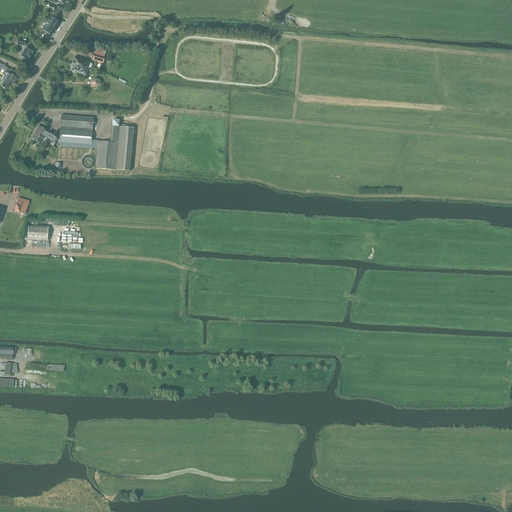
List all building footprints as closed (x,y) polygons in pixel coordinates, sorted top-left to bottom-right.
[(51,17),(43,30),(51,35),(53,31),(54,29),(59,22),(51,17)] [(21,56),(28,61),(34,51),(27,46),(21,56)] [(93,60),(98,62),(98,63),(103,65),(105,57),(104,57),(105,54),(96,52),(95,55),(93,60)] [(74,57),(72,64),(88,69),(89,66),(88,66),(90,61),(75,57),(74,57)] [(4,73),(5,74),(3,76),(4,77),(0,83),(0,85),(6,89),(8,86),(7,85),(11,80),(15,82),(17,78),(14,76),(15,74),(0,64),(0,72),(2,73),(3,73),(4,73)] [(86,76),(88,69),(72,64),(70,71),(71,71),(86,76)] [(99,79),(93,78),(89,81),(90,87),(95,89),(100,85),(99,79)] [(41,144),(43,140),(54,146),(57,140),(60,142),(59,144),(59,146),(97,149),(95,169),(116,171),(130,171),(131,157),(132,149),(133,143),(134,129),(119,128),(111,127),(110,142),(118,143),(98,141),(92,141),(93,118),(61,115),(60,139),(51,134),(39,127),(37,130),(38,131),(33,139),(41,144)] [(18,198),(14,212),(25,215),(29,201),(18,198)] [(28,226),(27,240),(47,242),(48,228),(28,226)] [(0,386),(13,388),(14,380),(0,379),(0,386)]
